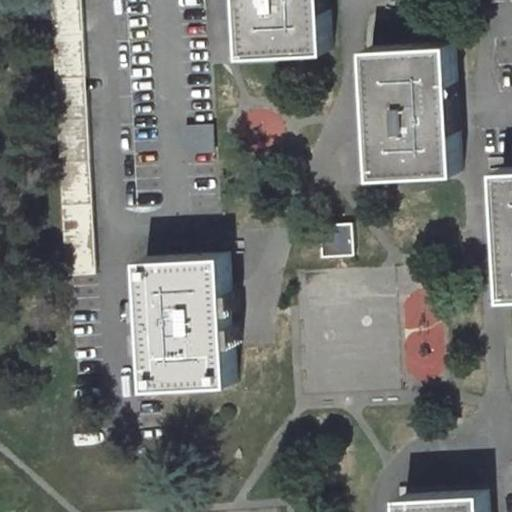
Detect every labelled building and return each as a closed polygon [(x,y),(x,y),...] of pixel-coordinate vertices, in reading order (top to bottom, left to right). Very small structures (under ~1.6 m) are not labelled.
[(98,272),(82,0),(55,0),(71,273),(98,272)] [(247,0),(249,13),(256,12),(255,0),(247,0)] [(251,51),(334,46),(332,8),(324,8),(323,0),(255,0),(256,12),(249,13),(251,51)] [(323,0),(324,8),(332,8),(331,0),(323,0)] [(380,173),(463,168),(461,131),(454,131),(451,80),(458,80),(456,41),(373,45),(375,85),(382,85),(384,111),(385,135),(378,135),(380,173)] [(454,131),(461,131),(458,80),(451,80),(454,131)] [(375,85),(378,135),(385,135),(384,111),(382,85),(375,85)] [(191,151),(218,149),(216,123),(189,124),(191,151)] [(511,166),(503,167),(506,206),(511,205),(511,256),(508,257),(510,295),(511,294),(511,166)] [(326,254),(358,253),(356,220),(333,222),(324,232),(326,254)] [(234,316),(230,251),(147,255),(154,384),(237,379),(234,316)] [(491,511),(490,490),(407,494),(407,511),(491,511)]
